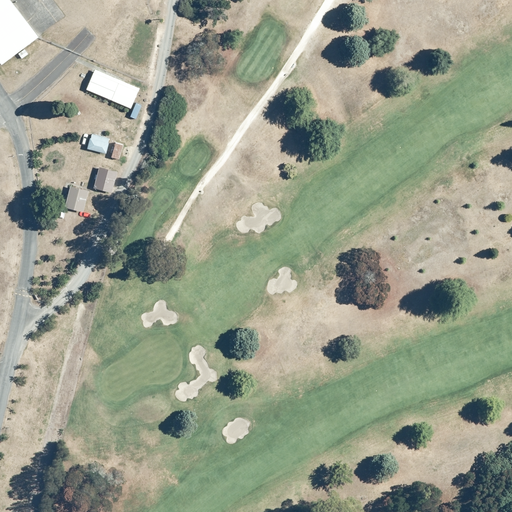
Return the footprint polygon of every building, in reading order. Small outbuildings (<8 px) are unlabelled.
[(0,0),(0,64),(1,66),(38,38),(26,22),(9,0),(0,0)] [(94,69),(86,90),(131,109),(139,88),(94,69)] [(86,149),(106,154),(109,143),(108,143),(109,138),(92,133),(90,138),(89,138),(86,149)] [(123,144),(115,142),(111,158),(118,160),(123,144)] [(93,189),(111,193),(117,172),(99,167),(93,189)] [(88,191),(70,186),(64,208),(82,212),(88,191)]
